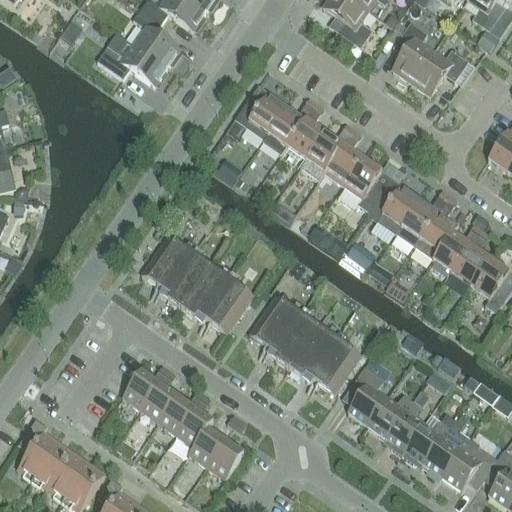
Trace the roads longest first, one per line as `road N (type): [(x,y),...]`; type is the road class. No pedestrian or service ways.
road 1 (residential): [(364,511),(315,479),(277,427),(79,296)]
road 2 (residential): [(79,296),(264,25)]
road 3 (residential): [(264,25),(451,155),(457,178),(511,216)]
road 4 (residential): [(0,409),(79,296)]
